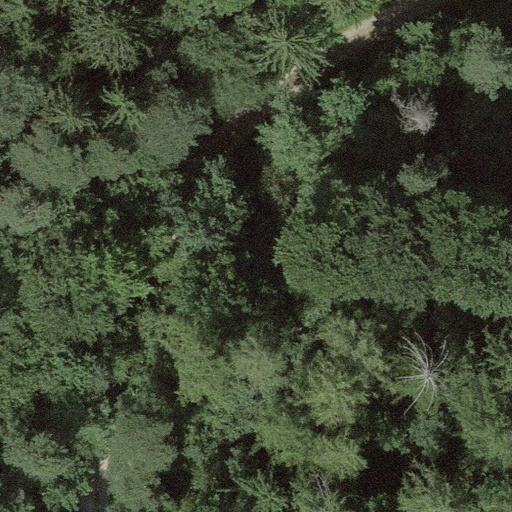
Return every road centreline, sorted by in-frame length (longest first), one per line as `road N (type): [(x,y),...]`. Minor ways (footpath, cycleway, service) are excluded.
road 1 (track): [(96,511),(90,476),(112,354),(160,242),(218,143)]
road 2 (track): [(218,143),(367,34),(430,0)]
